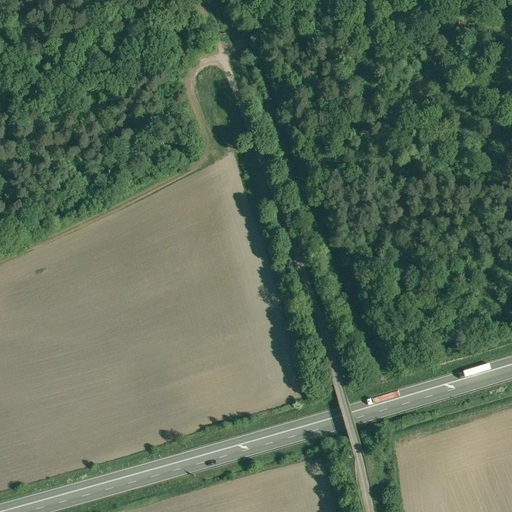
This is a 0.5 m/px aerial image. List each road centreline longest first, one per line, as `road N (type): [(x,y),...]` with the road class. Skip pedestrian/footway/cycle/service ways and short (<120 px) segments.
road 1 (trunk): [(0,509),(511,363)]
road 2 (unclassified): [(370,511),(335,380),(242,106)]
road 3 (track): [(166,0),(216,31),(242,106)]
